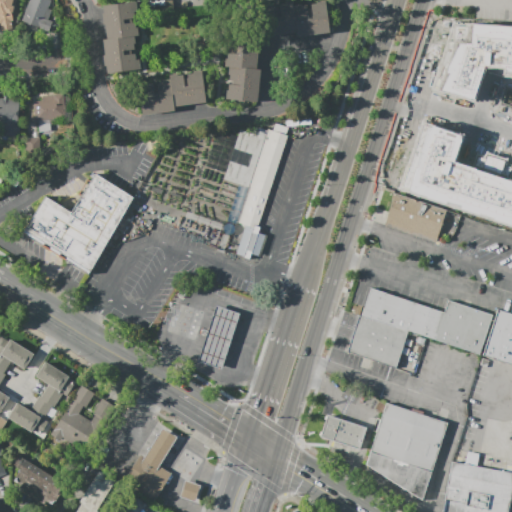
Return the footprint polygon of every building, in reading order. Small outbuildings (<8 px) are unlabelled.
[(15,0),(11,16),(15,17),(10,33),(0,29),(0,0),(15,0)] [(51,0),(47,8),(52,10),(48,20),(53,22),(48,34),(37,29),(35,34),(21,29),(24,21),(21,20),(28,0),(51,0)] [(325,0),(329,32),(297,36),(297,32),(265,36),(261,7),(275,5),(276,8),(280,8),(280,4),(285,4),(285,2),(293,1),(294,5),(301,4),(301,5),(307,5),(307,8),(312,8),(311,4),(317,3),(317,1),(325,0)] [(140,69),(106,73),(105,65),(103,65),(102,55),(104,55),(102,39),(106,39),(105,23),(102,24),(100,13),(103,13),(102,5),(135,1),(137,11),(133,12),(134,18),(130,18),(130,22),(134,21),(135,27),(137,27),(138,35),(134,36),(135,44),(133,44),(134,49),(130,50),(130,54),(134,53),(135,59),(139,59),(140,69)] [(256,103),(224,99),(225,90),(227,90),(228,85),(231,85),(232,81),(228,81),(229,75),(227,75),(228,67),(224,66),(224,59),(227,59),(227,53),(231,54),(231,49),(227,49),(228,39),(225,38),(226,34),(258,37),(255,65),(260,66),(260,70),(256,103)] [(201,70),(205,102),(174,106),(174,111),(142,115),(137,83),(147,82),(147,83),(152,83),(153,87),(157,86),(157,83),(162,82),(162,80),(170,79),(169,75),(177,74),(177,76),(183,75),(183,78),(187,78),(186,75),(193,74),(192,71),(201,70)] [(62,95),(64,119),(34,122),(32,102),(42,101),(42,98),(62,95)] [(19,136),(4,135),(5,122),(0,121),(0,98),(3,98),(4,96),(9,96),(8,100),(19,101),(18,122),(20,122),(19,136)] [(39,132),(38,124),(48,123),(49,132),(39,132)] [(243,257),(249,259),(250,254),(259,257),(265,236),(258,234),(260,227),(257,227),(287,136),(285,135),(287,128),(275,124),(273,131),(267,129),(267,130),(254,126),(252,133),(239,129),(237,135),(225,173),(223,179),(242,185),(230,220),(252,227),(250,232),(244,230),(238,247),(245,250),(243,257)] [(421,125),(400,191),(511,226),(511,182),(448,162),(456,136),(421,125)] [(205,166),(217,129),(236,136),(224,172),(205,166)] [(41,156),(26,156),(26,138),(40,138),(41,156)] [(95,173),(134,197),(88,272),(22,232),(44,196),(71,212),(95,173)] [(445,210),(393,193),(383,224),(434,241),(445,210)] [(448,301),(492,315),(479,354),(408,331),(402,349),(396,368),(347,352),(353,334),(359,315),(362,316),(371,288),(444,313),(448,301)] [(179,297),(184,289),(188,292),(183,300),(179,297)] [(216,307),(238,315),(220,369),(198,362),(216,307)] [(497,310),(511,314),(511,364),(482,355),(497,310)] [(33,355),(24,369),(14,363),(13,366),(9,364),(3,374),(5,375),(0,383),(0,389),(1,390),(0,391),(0,392),(9,398),(0,411),(0,337),(8,342),(9,340),(33,355)] [(487,367),(480,365),(482,359),(489,361),(487,367)] [(75,383),(67,395),(63,392),(54,407),(52,406),(43,419),(48,422),(40,434),(33,430),(31,432),(8,417),(17,403),(26,408),(28,405),(32,408),(39,395),(41,396),(48,384),(36,376),(45,362),(69,376),(67,378),(75,383)] [(81,385),(94,393),(86,407),(83,406),(79,413),(91,421),(96,413),(93,412),(102,398),(117,407),(90,451),(88,450),(84,456),(75,450),(77,446),(62,437),(60,439),(51,434),(81,385)] [(447,423),(422,500),(367,465),(386,403),(416,413),(447,423)] [(366,428),(359,450),(319,437),(326,415),(366,428)] [(171,474),(157,497),(156,496),(154,499),(124,480),(140,454),(145,457),(163,429),(177,437),(159,466),(170,473),(171,474)] [(14,465),(20,456),(65,484),(52,505),(45,501),(44,504),(18,488),(21,485),(14,481),(21,470),(14,465)] [(511,473),(511,489),(507,511),(442,511),(452,462),(511,473)] [(77,511),(83,503),(80,501),(99,471),(115,480),(96,510),(99,511),(77,511)] [(196,499),(180,494),(185,479),(201,484),(196,499)] [(139,511),(117,511),(129,493),(145,503),(139,511)]
